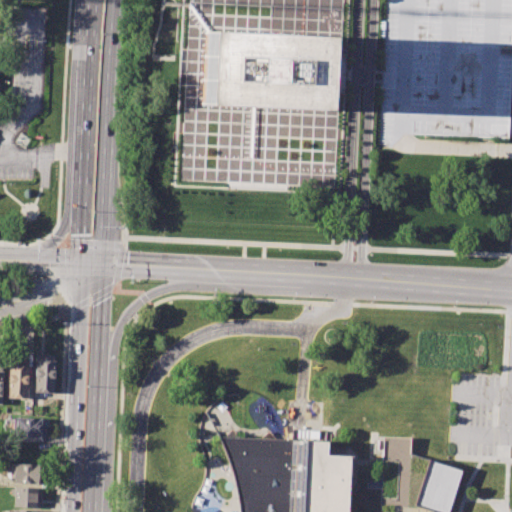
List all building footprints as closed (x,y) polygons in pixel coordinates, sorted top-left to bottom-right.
[(317,0),(188,0),(187,26),(194,26),(194,35),(203,36),(203,31),(328,37),(329,33),(335,33),(335,40),(338,40),(339,17),(331,17),(331,10),(324,10),(325,1),(318,1),(317,0)] [(511,0),(511,68),(508,136),(414,134),(411,149),(380,148),(386,0),(511,0)] [(204,31),(200,103),(320,109),(323,37),(204,31)] [(35,354),(54,355),(52,391),(34,391),(35,354)] [(9,359),(27,360),(25,398),(7,397),(9,359)] [(14,416),(45,418),(44,437),(13,436),(14,416)] [(379,511),(434,511),(435,511),(438,511),(446,511),(461,469),(409,453),(411,437),(383,435),(382,460),(379,511)] [(218,436),(290,439),(286,511),(299,511),(303,440),(326,441),(325,455),(348,455),(347,485),(345,511),(238,511),(235,490),(230,471),(224,452),(218,436)] [(14,463),(43,464),(42,484),(13,483),(14,463)] [(14,486),(41,487),(40,507),(13,506),(14,486)]
